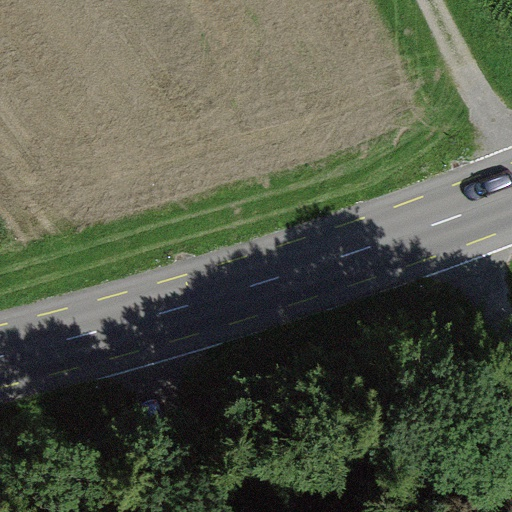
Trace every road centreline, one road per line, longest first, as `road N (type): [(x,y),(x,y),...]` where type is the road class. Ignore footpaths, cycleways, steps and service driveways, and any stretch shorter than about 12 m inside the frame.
road 1 (secondary): [(0,358),(309,270),(511,198)]
road 2 (track): [(139,321),(211,511)]
road 3 (track): [(432,0),(511,140)]
road 4 (track): [(442,223),(511,340)]
